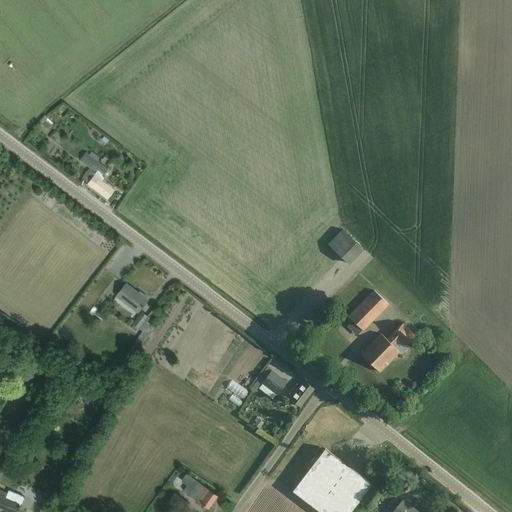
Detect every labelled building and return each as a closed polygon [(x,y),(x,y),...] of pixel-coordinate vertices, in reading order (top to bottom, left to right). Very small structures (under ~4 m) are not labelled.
[(114,190),(111,188),(99,179),(106,169),(85,153),(79,160),(95,172),(86,184),(107,199),(114,190)] [(362,248),(343,229),(328,244),(347,263),(362,248)] [(147,298),(138,292),(137,293),(125,284),(116,296),(137,312),(146,300),(145,299),(147,298)] [(353,321),(347,326),(356,335),(362,330),(363,331),(389,304),(375,290),(349,317),(353,321)] [(137,328),(146,316),(141,312),(134,321),(132,324),(137,328)] [(406,345),(416,336),(403,323),(387,339),(381,334),(361,354),(380,372),(400,352),(402,353),(404,353),(407,349),(408,347),(406,345)] [(272,370),(262,383),(278,395),(287,383),(272,370)] [(314,389),(312,387),(300,378),(286,396),(300,407),(314,389)] [(238,381),(232,390),(251,400),(256,391),(238,381)] [(262,425),(268,429),(272,424),(266,419),(262,425)] [(320,511),(351,511),(372,484),(325,448),(324,450),(320,447),(315,453),(319,456),(292,491),(320,511)] [(195,500),(207,509),(217,496),(199,483),(195,490),(199,493),(195,500)] [(8,490),(8,491),(4,499),(0,496),(0,507),(10,511),(16,511),(20,505),(19,505),(23,496),(8,490)] [(188,503),(174,493),(168,500),(183,511),(188,503)] [(417,511),(403,500),(393,511),(417,511)]
